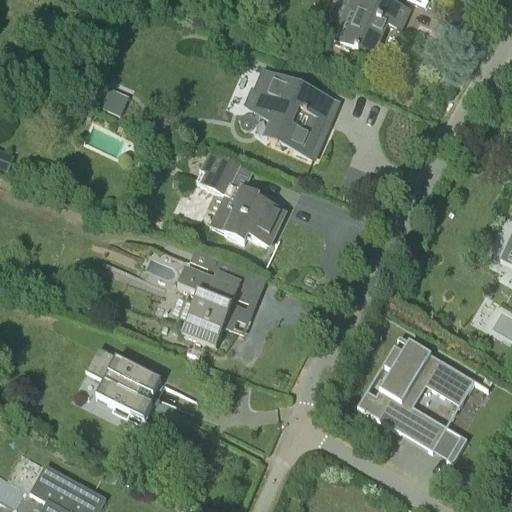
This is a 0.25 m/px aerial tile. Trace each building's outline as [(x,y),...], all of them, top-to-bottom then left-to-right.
[(409,15),(377,0),(345,0),(341,11),(355,17),(339,50),(350,54),(370,63),(385,30),(400,36),(409,15)] [(315,165),(339,109),(261,76),(243,111),(268,130),(263,142),(315,165)] [(96,109),(122,120),(130,99),(104,89),(96,109)] [(0,178),(4,180),(11,162),(0,157),(0,178)] [(222,204),(237,173),(206,159),(196,180),(202,182),(197,192),(222,204)] [(266,251),(281,217),(256,205),(257,202),(240,194),(229,216),(232,218),(222,237),(244,248),(247,241),(266,251)] [(511,243),(501,264),(511,270),(511,243)] [(241,346),(264,286),(190,258),(179,288),(191,293),(195,302),(181,341),(215,354),(221,338),(241,346)] [(456,415),(473,386),(396,342),(353,417),(444,469),(457,446),(409,419),(422,396),(456,415)] [(99,354),(86,379),(105,388),(98,404),(147,428),(156,413),(151,411),(163,387),(99,354)] [(0,499),(16,506),(24,488),(0,477),(0,499)] [(100,511),(105,503),(94,498),(65,482),(55,501),(34,490),(21,511),(100,511)]
